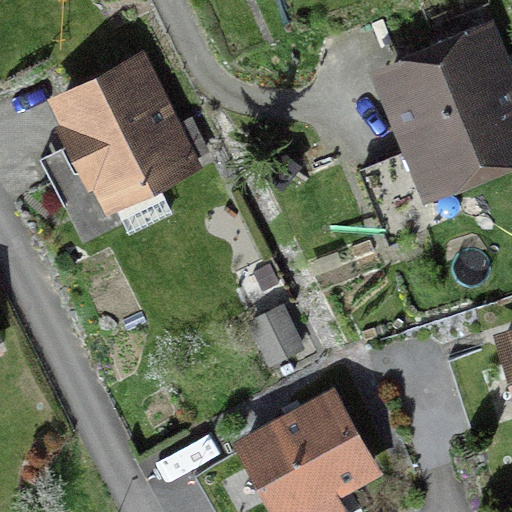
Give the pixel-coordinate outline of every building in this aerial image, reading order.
[(511,154),(511,95),(479,17),(367,63),(421,192),(511,154)] [(185,160),(131,47),(42,88),(96,202),(185,160)] [(284,299),(248,315),(268,362),(305,346),(284,299)] [(511,326),(488,333),(511,419),(511,326)] [(368,464),(329,383),(224,433),(262,511),(339,511),(326,484),(368,464)]
